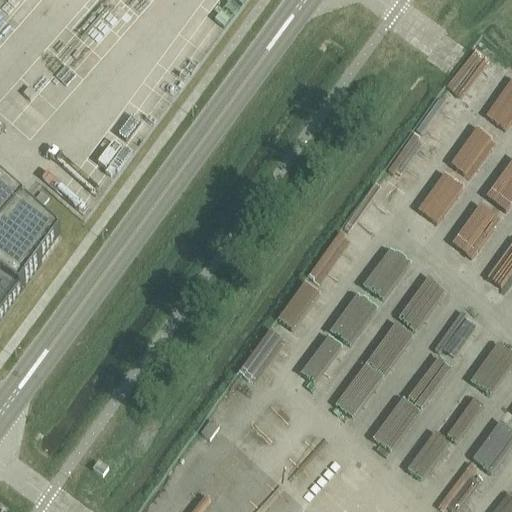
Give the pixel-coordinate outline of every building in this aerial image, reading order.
[(0,0),(20,15),(27,6),(37,14),(46,0),(0,0)] [(225,19),(235,5),(227,0),(222,0),(214,11),(225,19)] [(38,68),(44,73),(59,54),(52,49),(38,68)] [(66,105),(82,87),(73,80),(57,98),(66,105)] [(444,102),(422,133),(441,146),(463,115),(444,102)] [(478,177),(503,147),(492,137),(467,167),(478,177)] [(122,175),(135,157),(126,150),(113,169),(122,175)] [(511,193),(511,173),(503,188),(511,193)] [(0,188),(0,314),(62,244),(0,188)] [(434,277),(451,291),(482,254),(464,240),(434,277)] [(332,270),(348,276),(355,256),(339,250),(332,270)] [(293,316),(311,327),(332,293),(314,282),(293,316)] [(418,338),(446,301),(428,288),(400,325),(418,338)] [(289,317),(268,351),(288,363),(309,329),(289,317)] [(458,363),(473,329),(453,320),(438,354),(458,363)] [(486,402),(511,365),(511,355),(496,344),(465,388),(486,402)] [(242,384),(261,397),(282,366),(263,353),(242,384)] [(422,369),(403,400),(417,408),(436,377),(422,369)] [(269,423),(289,436),(317,393),(297,380),(269,423)] [(511,401),(496,416),(511,432),(511,401)] [(182,502),(195,483),(181,474),(168,492),(182,502)] [(219,511),(228,511),(247,490),(235,480),(213,507),(219,511)] [(406,480),(385,511),(406,511),(421,489),(406,480)] [(511,484),(500,501),(511,509),(511,484)]
